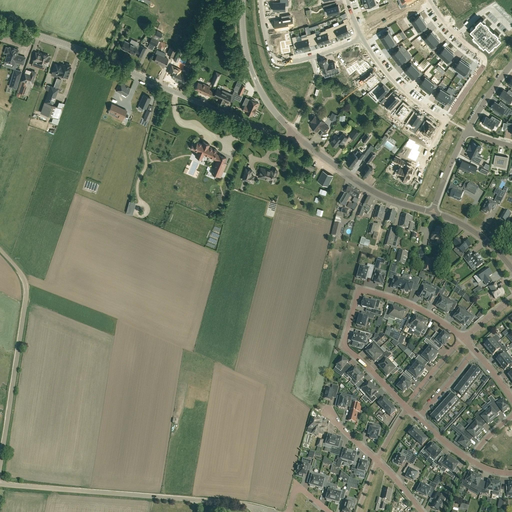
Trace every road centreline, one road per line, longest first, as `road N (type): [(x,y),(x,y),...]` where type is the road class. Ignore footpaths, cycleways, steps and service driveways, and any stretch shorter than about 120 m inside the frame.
road 1 (unclassified): [(293,134),(275,135),(87,52),(0,24)]
road 2 (unclassified): [(273,511),(0,484)]
road 3 (residential): [(418,419),(346,349),(357,296),(368,291),(409,305),(463,339)]
road 4 (unclassified): [(0,473),(25,301),(20,279),(0,256)]
road 5 (secondary): [(431,213),(367,188),(293,134)]
road 6 (residential): [(429,0),(485,62),(446,119)]
road 7 (secondary): [(293,134),(249,65),(242,0)]
road 8 (residential): [(420,511),(326,411)]
